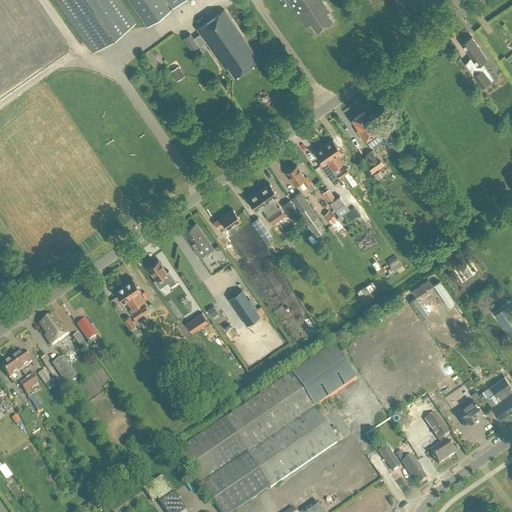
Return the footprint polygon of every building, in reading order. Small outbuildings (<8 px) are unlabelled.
[(53,0),(90,53),(134,22),(119,0),(53,0)] [(128,0),(147,26),(170,10),(162,0),(128,0)] [(166,0),(172,8),(183,0),(166,0)] [(287,0),(305,25),(310,22),(316,30),(331,19),(326,11),(328,9),(321,0),(287,0)] [(196,28),(218,59),(219,58),(224,66),(226,65),(234,75),(258,58),(224,8),(196,28)] [(183,37),(191,49),(197,44),(189,33),(183,37)] [(462,43),(477,66),(482,62),(487,59),(472,36),(462,43)] [(485,67),(482,62),(477,66),(471,70),(482,87),(490,81),(482,69),(485,67)] [(366,145),(372,146),(383,139),(383,135),(379,130),(372,119),(370,120),(364,111),(351,120),(358,129),(356,130),(364,141),(366,145)] [(323,145),(338,166),(343,162),(337,153),(341,151),(332,139),(323,145)] [(326,161),(332,170),(338,166),(323,145),(315,151),(323,163),(326,161)] [(365,154),(372,165),(379,161),(371,149),(365,154)] [(301,180),(306,186),(311,182),(306,176),(305,177),(296,164),(285,172),(294,185),(301,180)] [(345,166),(341,169),(344,174),(345,176),(349,173),(348,171),(349,171),(345,166)] [(344,174),(341,169),(335,172),(339,177),(344,174)] [(258,191),(278,219),(285,215),(279,206),(278,207),(272,198),(277,194),(269,183),(258,191)] [(328,188),(322,192),(329,202),(334,209),(345,201),(340,194),(335,198),(328,188)] [(300,190),(290,196),(299,210),(304,207),(308,204),(309,203),(300,190)] [(266,215),(271,224),(278,219),(258,191),(247,198),(255,210),(261,206),(267,215),(266,215)] [(293,205),(286,210),(290,217),(298,212),(293,205)] [(299,210),(298,211),(315,235),(320,231),(304,207),(299,210)] [(224,224),(227,229),(240,220),(232,208),(213,222),(218,229),(224,224)] [(323,213),(332,222),(337,217),(328,208),(323,213)] [(258,217),(252,221),(266,241),(272,237),(258,217)] [(189,236),(186,238),(193,249),(207,239),(196,223),(185,230),(189,236)] [(411,250),(417,259),(423,255),(416,246),(411,250)] [(158,259),(148,267),(155,279),(153,280),(159,288),(167,282),(170,286),(176,281),(168,270),(166,271),(158,259)] [(419,284),(427,280),(424,275),(416,279),(419,284)] [(123,284),(138,305),(143,301),(137,292),(140,289),(132,278),(123,284)] [(359,287),(364,294),(376,286),(371,279),(359,287)] [(129,309),(135,318),(143,313),(140,308),(138,305),(123,284),(114,290),(122,302),(126,299),(131,308),(129,309)] [(241,289),(231,296),(249,323),(259,316),(241,289)] [(488,289),(483,293),(487,299),(492,295),(488,289)] [(511,307),(509,303),(495,313),(511,337),(511,307)] [(212,306),(207,309),(212,316),(217,313),(212,306)] [(200,312),(184,322),(191,332),(207,322),(200,312)] [(129,315),(124,319),(129,326),(134,323),(129,315)] [(40,326),(47,336),(45,337),(52,347),(69,335),(62,326),(60,327),(53,317),(40,326)] [(145,317),(140,321),(144,327),(149,324),(145,317)] [(75,326),(87,342),(96,336),(85,319),(75,326)] [(150,325),(144,329),(148,334),(154,330),(150,325)] [(139,326),(132,331),(136,337),(143,332),(139,326)] [(79,347),(81,349),(86,346),(85,344),(78,334),(73,338),(79,347)] [(91,349),(97,359),(104,354),(100,347),(103,346),(101,342),(91,349)] [(224,422),(179,453),(218,511),(237,511),(270,490),(338,444),(329,432),(314,409),(356,381),(333,348),(292,376),(224,422)] [(12,361),(20,372),(31,365),(23,353),(12,361)] [(62,357),(50,364),(65,386),(77,378),(62,357)] [(1,368),(9,380),(20,372),(12,361),(1,368)] [(32,375),(25,380),(35,394),(41,390),(37,385),(38,385),(32,375)] [(493,406),(501,419),(511,411),(511,386),(505,376),(491,385),(501,400),(493,406)] [(32,389),(25,380),(19,384),(25,394),(32,389)] [(490,386),(483,390),(487,395),(493,391),(490,386)] [(469,415),(479,408),(473,400),(455,413),(465,428),(474,422),(469,415)] [(430,453),(439,466),(455,455),(446,442),(443,439),(449,435),(434,414),(424,421),(441,445),(430,453)] [(17,417),(11,420),(15,426),(20,422),(17,417)] [(328,428),(334,438),(338,435),(332,425),(328,428)] [(411,478),(412,477),(418,486),(426,481),(420,472),(421,470),(412,457),(407,461),(401,452),(396,456),(402,464),(411,478)] [(383,459),(391,473),(401,467),(392,453),(383,459)] [(365,462),(360,465),(364,474),(370,471),(365,462)] [(162,478),(143,491),(152,503),(157,500),(164,511),(185,511),(174,495),(173,495),(162,478)]
